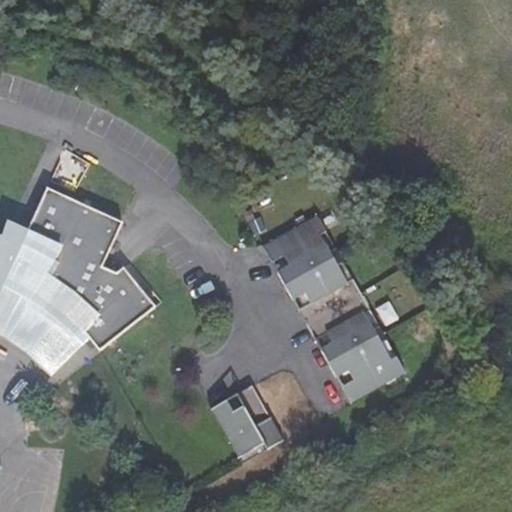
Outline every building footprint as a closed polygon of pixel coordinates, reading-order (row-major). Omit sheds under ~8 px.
[(84,331),(89,338),(100,350),(155,305),(123,267),(117,272),(107,269),(103,267),(107,257),(123,222),(47,189),(27,234),(19,249),(0,240),(0,326),(1,326),(5,329),(12,333),(18,337),(23,341),(28,345),(33,349),(38,353),(43,357),(47,361),(51,365),(84,331)] [(368,307),(353,280),(347,283),(320,235),(326,232),(316,215),(262,245),(272,262),(277,259),(283,256),(288,265),(283,268),(277,271),(293,299),(298,296),(304,293),(309,302),(304,306),(298,309),(316,339),(321,336),(326,333),(332,343),(326,346),(321,349),(337,377),(342,374),(348,371),(353,380),(347,383),(342,386),(351,403),(405,373),(395,355),(389,359),(362,311),(368,307)] [(0,240),(19,249),(27,234),(15,228),(7,224),(0,239),(0,240)] [(347,283),(353,280),(326,232),(320,235),(347,283)] [(277,259),(283,268),(288,265),(283,256),(277,259)] [(298,296),(304,306),(309,302),(304,293),(298,296)] [(395,355),(368,307),(362,311),(389,359),(395,355)] [(51,375),(89,338),(84,331),(51,365),(47,361),(43,357),(38,353),(33,349),(28,345),(23,341),(18,337),(12,333),(5,329),(1,326),(0,326),(0,334),(3,336),(10,340),(21,347),(28,354),(35,359),(40,364),(46,370),(51,375)] [(321,336),(326,346),(332,343),(326,333),(321,336)] [(342,374),(347,383),(353,380),(348,371),(342,374)] [(263,444),(266,450),(284,440),(253,385),(237,394),(240,399),(243,405),(233,410),(230,404),(227,399),(211,408),(238,458),(263,444)] [(243,405),(240,399),(230,404),(233,410),(243,405)] [(242,464),(266,450),(263,444),(238,458),(242,464)]
